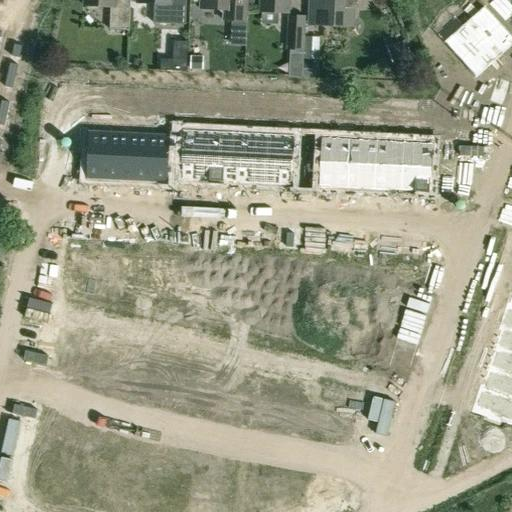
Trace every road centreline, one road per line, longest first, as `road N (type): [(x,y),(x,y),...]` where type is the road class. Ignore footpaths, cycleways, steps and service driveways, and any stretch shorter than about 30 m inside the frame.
road 1 (residential): [(0,391),(51,203),(470,223)]
road 2 (residential): [(470,223),(371,511)]
road 3 (residential): [(511,453),(390,511)]
road 4 (residential): [(511,104),(470,223)]
